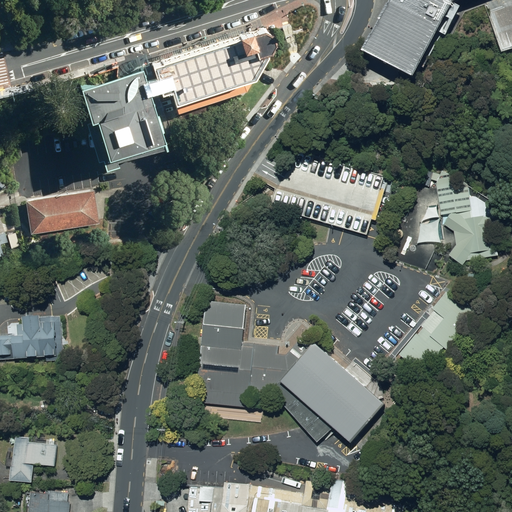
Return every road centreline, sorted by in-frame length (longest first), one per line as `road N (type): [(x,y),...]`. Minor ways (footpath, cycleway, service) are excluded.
road 1 (tertiary): [(127,511),(140,383),(161,306),(233,171),(304,78)]
road 2 (secondary): [(0,71),(234,0)]
